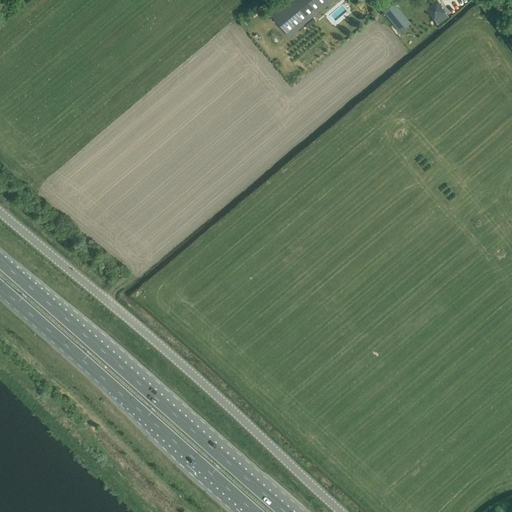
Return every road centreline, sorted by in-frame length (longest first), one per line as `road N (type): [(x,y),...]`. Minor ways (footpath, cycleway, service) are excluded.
road 1 (unclassified): [(341,511),(0,210)]
road 2 (trunk): [(288,511),(0,263)]
road 3 (trunk): [(0,289),(251,511)]
